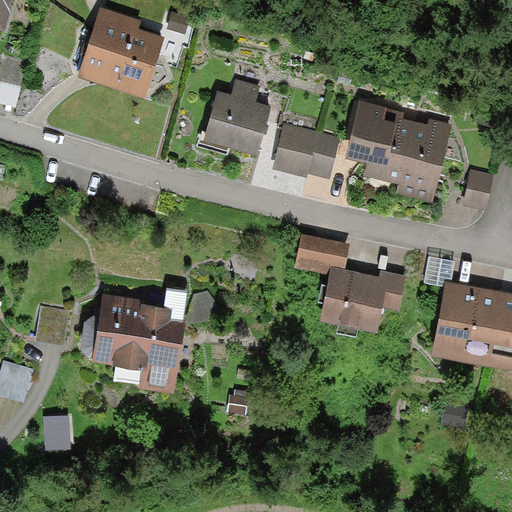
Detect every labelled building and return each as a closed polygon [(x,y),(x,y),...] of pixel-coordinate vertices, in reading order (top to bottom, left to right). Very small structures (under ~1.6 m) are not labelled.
[(0,0),(0,32),(2,33),(10,0),(0,0)] [(139,24),(96,11),(74,83),(142,103),(160,42),(136,35),(139,24)] [(27,62),(0,54),(0,106),(14,110),(27,62)] [(233,83),(228,100),(214,95),(199,144),(256,161),(270,115),(254,110),(260,92),(233,83)] [(405,115),(357,104),(343,164),(365,169),(362,183),(395,190),(393,197),(433,206),(451,131),(427,126),(426,130),(403,124),(405,115)] [(337,140),(284,127),(273,173),(305,180),(306,175),(327,180),(337,140)] [(484,215),(493,177),(470,171),(461,210),(484,215)] [(345,248),(302,241),(297,275),(326,280),(317,330),(374,340),(380,308),(396,311),(401,280),(377,276),(376,283),(340,277),(345,248)] [(452,264),(427,260),(421,292),(441,296),(429,362),(511,376),(511,300),(447,289),(452,264)] [(207,294),(192,298),(185,324),(214,322),(221,314),(207,294)] [(138,305),(98,299),(87,369),(138,376),(135,394),(171,399),(181,328),(165,325),(167,314),(138,310),(138,305)] [(65,311),(35,307),(30,345),(60,349),(65,311)] [(31,368),(0,359),(0,399),(21,406),(31,368)]
